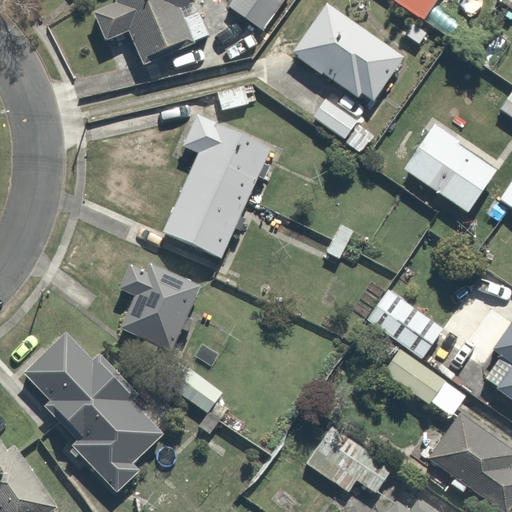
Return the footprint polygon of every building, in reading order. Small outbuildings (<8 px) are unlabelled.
[(103,38),(127,29),(137,56),(207,29),(196,0),(96,0),(90,2),(103,38)] [(281,0),(230,0),(228,4),(265,26),(281,0)] [(308,114),(345,137),(400,52),(327,0),(290,52),(328,80),(308,114)] [(392,0),(413,12),(401,32),(419,43),(429,28),(420,23),(433,0),(392,0)] [(511,87),(500,106),(511,114),(511,87)] [(273,141),(197,108),(181,144),(195,151),(160,232),(222,259),(273,141)] [(501,167),(431,119),(401,163),(470,212),(501,167)] [(511,173),(498,194),(511,203),(511,173)] [(200,270),(152,253),(148,264),(128,257),(114,297),(123,300),(116,323),(175,343),(200,270)] [(440,322),(387,285),(365,316),(419,353),(440,322)] [(511,326),(499,348),(511,356),(511,361),(494,389),(511,400),(511,326)] [(104,481),(159,425),(127,394),(131,389),(94,353),(90,358),(63,332),(22,374),(45,396),(35,406),(45,416),(51,410),(73,432),(64,442),(104,481)] [(463,388),(398,345),(381,370),(446,412),(463,388)] [(200,399),(183,423),(235,460),(252,436),(200,399)] [(511,446),(461,409),(427,457),(449,473),(454,467),(470,478),(465,485),(501,511),(511,495),(511,446)] [(329,424),(304,462),(344,488),(353,475),(375,488),(390,464),(329,424)] [(1,438),(0,437),(0,511),(43,511),(53,506),(15,442),(6,447),(1,438)] [(434,511),(417,499),(411,507),(394,495),(382,511),(434,511)]
